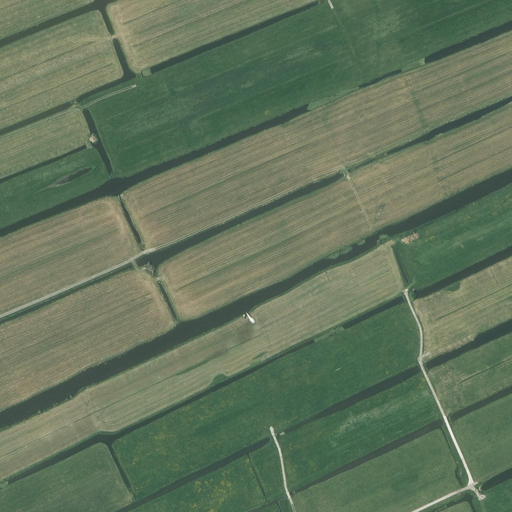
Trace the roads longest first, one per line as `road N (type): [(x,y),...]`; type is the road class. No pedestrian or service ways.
road 1 (track): [(373,229),(339,167),(0,316)]
road 2 (track): [(405,293),(421,328),(420,361),(472,484),(480,497),(511,483)]
road 3 (track): [(511,242),(411,283),(405,293),(330,312)]
road 4 (track): [(0,138),(126,88)]
